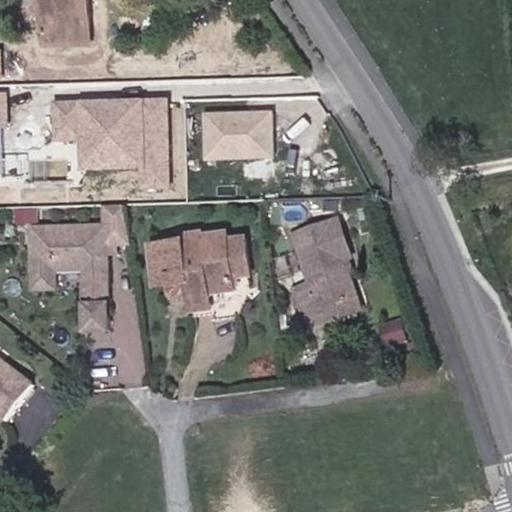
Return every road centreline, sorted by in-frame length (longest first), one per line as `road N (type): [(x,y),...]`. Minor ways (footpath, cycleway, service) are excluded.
road 1 (residential): [(187,511),(177,415),(471,375)]
road 2 (tertiary): [(311,0),(405,140),(452,250)]
road 3 (tertiary): [(511,390),(471,278),(452,250)]
road 4 (tertiary): [(471,375),(511,499)]
road 5 (tertiary): [(452,250),(471,375)]
